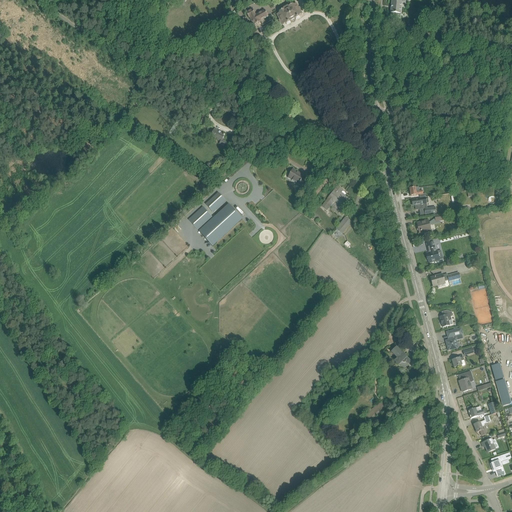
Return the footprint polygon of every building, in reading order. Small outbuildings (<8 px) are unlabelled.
[(391,16),(396,17),(400,17),(401,4),(405,4),(405,0),(392,0),(392,1),(391,13),(391,16)] [(279,12),(280,13),(277,14),(280,20),(279,20),(281,23),(282,23),(283,25),(285,23),(286,24),(287,24),(288,24),(289,23),(290,22),(291,21),(291,22),(292,22),(292,23),(293,23),(294,22),(295,22),(295,21),(295,19),(296,18),(296,19),(297,18),(299,18),(299,17),(300,16),(295,8),(298,7),(296,4),(294,5),(293,4),(289,7),(288,6),(283,9),(283,10),(279,12)] [(249,18),(249,17),(254,26),(261,22),(260,21),(269,16),(265,10),(256,15),(252,8),(245,12),(249,18)] [(215,129),(213,133),(211,135),(218,139),(217,140),(221,142),(220,144),(224,147),(227,142),(222,140),(225,135),(221,133),(222,132),(215,129)] [(230,162),(228,164),(221,175),(225,178),(234,165),(230,162)] [(293,169),(291,173),(289,176),(292,178),(291,180),(305,187),(309,180),(304,177),(304,176),(299,174),(300,173),(293,169)] [(336,189),(332,193),(328,198),(328,199),(322,206),(327,210),(335,199),(341,204),(339,207),(342,210),(350,200),(344,196),(340,193),(343,190),(338,186),(336,189)] [(419,187),(410,189),(411,196),(423,194),(422,190),(419,191),(419,187)] [(212,211),(225,200),(218,193),(206,204),(212,211)] [(435,207),(426,208),(426,204),(429,203),(428,198),(412,200),(412,206),(415,205),(416,210),(424,209),(425,215),(436,213),(435,207)] [(213,247),(243,219),(228,204),(199,231),(213,247)] [(212,217),(203,207),(188,220),(198,230),(212,217)] [(351,222),(346,217),(336,229),(342,233),(351,222)] [(428,220),(422,222),(417,223),(420,236),(427,234),(426,232),(431,230),(428,220)] [(433,242),(431,242),(427,244),(429,253),(428,253),(429,256),(427,257),(429,263),(434,262),(439,260),(443,259),(441,251),(437,252),(437,251),(436,251),(433,242)] [(431,278),(433,286),(437,285),(445,283),(444,282),(449,281),(450,287),(461,284),(460,279),(459,273),(448,276),(447,274),(443,275),(443,274),(437,276),(431,278)] [(452,312),(447,310),(442,312),(443,316),(440,317),(443,327),(453,325),(451,317),(453,316),(452,312)] [(458,348),(459,347),(460,347),(460,346),(460,345),(460,344),(459,344),(459,343),(458,343),(457,343),(456,340),(457,340),(457,337),(462,335),(462,334),(463,334),(461,328),(446,332),(448,338),(449,338),(449,340),(446,341),(448,351),(458,348)] [(497,342),(487,344),(490,365),(501,363),(497,342)] [(402,353),(396,346),(391,351),(398,358),(395,361),(397,364),(399,365),(400,364),(403,367),(407,364),(410,366),(414,367),(417,360),(413,359),(411,361),(403,353),(402,353)] [(376,354),(381,358),(385,354),(380,350),(376,354)] [(463,357),(457,359),(452,360),(454,367),(462,365),(462,366),(465,365),(465,364),(463,357)] [(467,373),(458,376),(460,381),(462,388),(461,389),(462,392),(467,391),(472,389),(469,378),(467,373)] [(497,413),(499,412),(496,402),(489,404),(492,415),(497,413)] [(379,406),(377,404),(363,415),(365,418),(364,419),(368,424),(369,423),(370,423),(383,413),(384,415),(389,412),(383,403),(379,406)] [(482,411),(480,407),(476,408),(472,409),(471,406),(467,407),(468,410),(468,411),(471,419),(487,413),(486,409),(482,411)] [(480,422),(474,425),(476,429),(475,429),(476,432),(477,432),(480,431),(482,436),(486,434),(485,429),(483,430),(482,427),(485,426),(484,424),(491,422),(489,416),(484,417),(485,420),(480,422)] [(491,439),(486,441),(482,443),(484,447),(485,447),(488,453),(495,449),(491,439)] [(511,457),(509,453),(491,459),(492,463),(490,463),(492,468),(493,468),(494,471),(495,470),(496,474),(503,471),(500,461),(511,457)] [(506,510),(511,508),(511,507),(507,494),(502,496),(506,510)]
